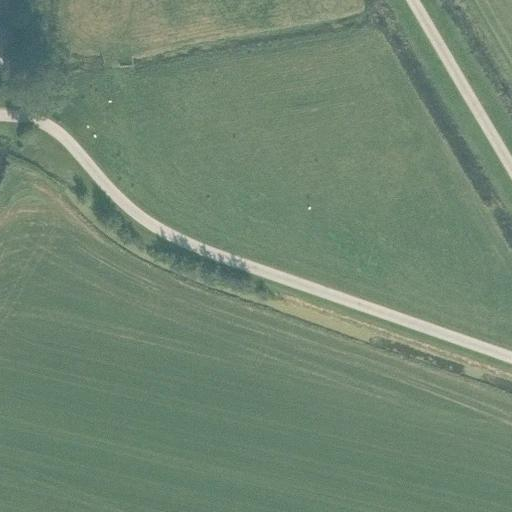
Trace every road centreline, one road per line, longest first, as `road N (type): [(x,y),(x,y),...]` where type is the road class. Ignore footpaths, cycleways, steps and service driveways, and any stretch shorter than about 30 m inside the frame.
road 1 (unclassified): [(511,360),(163,233),(48,127),(0,116)]
road 2 (unclassified): [(511,171),(410,0)]
